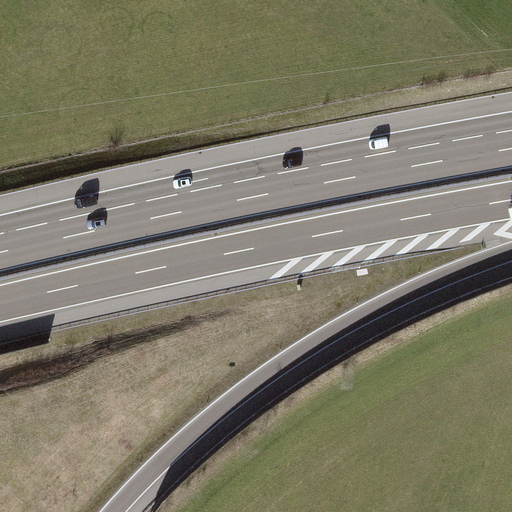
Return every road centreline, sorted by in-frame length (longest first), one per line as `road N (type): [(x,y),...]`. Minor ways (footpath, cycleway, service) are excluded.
road 1 (motorway): [(0,304),(511,200)]
road 2 (motorway): [(511,150),(0,253)]
road 3 (motorway): [(120,511),(225,412),(323,343),(511,256)]
